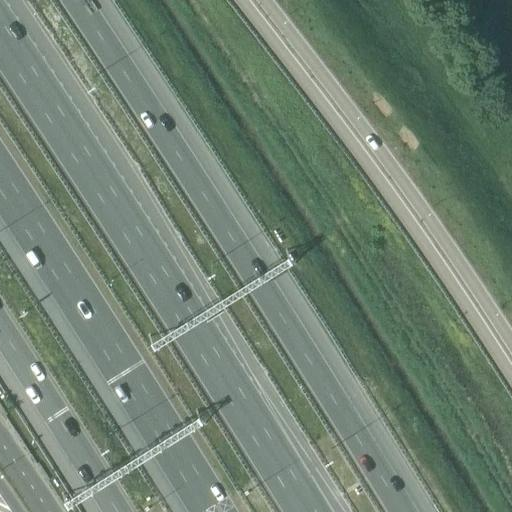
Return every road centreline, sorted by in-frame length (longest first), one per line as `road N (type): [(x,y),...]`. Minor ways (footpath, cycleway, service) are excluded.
road 1 (motorway): [(400,511),(74,0)]
road 2 (motorway): [(306,511),(0,32)]
road 3 (secondary): [(239,0),(403,216),(511,379)]
road 4 (secondary): [(511,345),(352,113),(263,0)]
road 5 (motorway): [(0,179),(213,511)]
road 6 (motorway): [(0,332),(112,511)]
